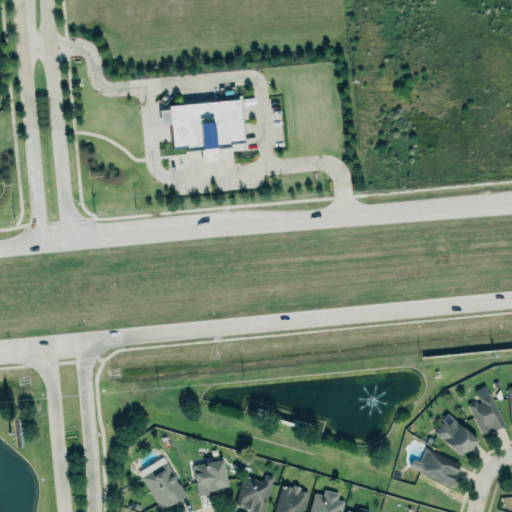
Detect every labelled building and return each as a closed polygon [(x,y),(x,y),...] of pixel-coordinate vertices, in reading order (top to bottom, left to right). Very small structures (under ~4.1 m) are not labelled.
[(165,103),(170,146),(185,145),(185,149),(200,148),(201,160),(215,159),(214,146),(228,145),(227,139),(240,138),(237,97),(165,103)] [(468,405),(481,432),(488,429),(487,426),(491,424),(493,428),(504,423),(489,392),(484,384),(476,388),(482,400),(476,403),(475,400),(472,399),(468,402),(468,405)] [(459,454),(433,431),(443,420),(442,417),(447,412),(476,438),(464,451),(462,449),(459,454)] [(460,463),(424,447),(414,469),(450,485),(460,463)] [(221,456),(227,483),(220,485),(221,488),(214,489),(214,486),(209,487),(210,492),(197,494),(191,463),(202,461),(202,460),(221,456)] [(140,475),(160,508),(186,493),(179,482),(178,482),(175,478),(176,477),(165,460),(140,475)] [(264,473),(273,475),(267,496),(263,495),(261,500),(265,501),(261,511),(254,511),(248,510),(249,508),(244,506),(245,502),(243,502),(242,504),(234,502),(242,473),(250,476),(252,469),(258,470),(256,478),(262,479),(264,473)] [(272,511),(282,483),(291,485),(292,483),(300,485),(299,488),(308,491),(301,511),(272,511)] [(339,511),(343,500),(336,498),(338,492),(323,488),(322,494),(314,491),(307,511),(339,511)]
